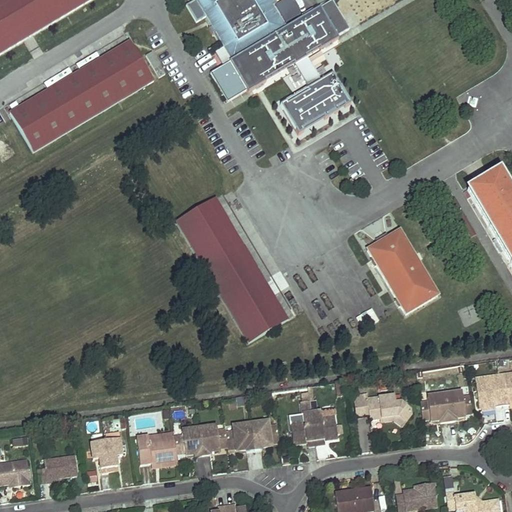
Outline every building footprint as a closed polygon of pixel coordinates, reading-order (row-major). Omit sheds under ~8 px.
[(0,0),(0,54),(92,0),(0,0)] [(198,0),(194,3),(184,9),(194,25),(204,20),(210,30),(214,36),(230,63),(208,76),(225,105),(244,94),(245,96),(253,92),(251,90),(258,86),(259,88),(264,85),(262,83),(291,66),(292,69),(306,92),(304,93),(306,96),(284,109),(283,106),(278,109),(295,138),(300,135),(299,133),(320,120),(322,123),(325,121),(324,118),(330,114),(332,117),(335,115),(334,113),(341,108),(342,111),(347,108),(330,78),(318,86),(302,59),(316,51),(318,54),(336,43),(335,41),(347,33),(330,5),(312,16),(310,13),(301,19),(302,21),(285,31),(272,9),(266,0),(198,0)] [(266,0),(272,9),(274,8),(275,7),(270,0),(266,0)] [(274,8),(285,27),(300,18),(289,0),(287,0),(275,7),(274,8)] [(131,45),(12,115),(35,154),(153,84),(131,45)] [(292,69),(291,66),(262,83),(264,85),(292,69)] [(306,96),(304,93),(283,106),(284,109),(306,96)] [(299,133),(300,135),(322,123),(320,120),(299,133)] [(511,201),(496,174),(466,192),(511,270),(511,201)] [(217,201),(175,226),(247,347),(289,322),(217,201)] [(401,233),(366,254),(404,318),(439,297),(401,233)] [(357,317),(361,328),(377,323),(373,311),(357,317)] [(511,373),(497,376),(501,407),(508,406),(508,405),(511,404),(511,373)] [(497,376),(474,379),(478,409),(494,407),(494,408),(501,407),(497,376)] [(379,397),(368,398),(368,394),(354,395),(357,417),(370,416),(370,420),(381,419),(381,422),(393,420),(402,427),(415,411),(402,401),(402,399),(396,400),(395,393),(379,395),(379,397)] [(419,403),(421,420),(428,419),(428,422),(438,420),(438,423),(454,421),(454,418),(463,417),(463,414),(471,413),(468,397),(461,398),(460,393),(425,397),(426,402),(419,403)] [(302,420),(289,422),(292,444),(306,442),(306,446),(324,443),(324,440),(336,438),(333,416),(320,417),(319,412),(301,414),(302,420)] [(278,442),(275,421),(266,422),(266,419),(232,424),(232,427),(225,428),(228,447),(228,449),(236,448),(236,451),(245,450),(246,452),(261,450),(261,448),(270,446),(270,443),(278,442)] [(174,441),(176,454),(184,453),(184,456),(193,455),(194,458),(210,455),(210,452),(218,451),(218,448),(228,447),(225,428),(224,425),(215,427),(215,424),(180,429),(180,431),(173,433),(173,434),(174,441)] [(149,445),(174,441),(173,434),(148,437),(149,445)] [(177,465),(176,454),(174,441),(149,445),(148,437),(136,439),(140,466),(150,465),(161,463),(161,467),(177,465)] [(118,440),(103,442),(107,473),(116,472),(114,458),(120,457),(118,440)] [(103,442),(89,444),(91,461),(97,460),(99,475),(107,473),(103,442)] [(43,470),(36,471),(38,485),(46,483),(46,480),(58,479),(75,476),(73,457),(42,461),(43,470)] [(26,462),(0,465),(0,486),(8,485),(13,484),(14,489),(29,486),(26,462)] [(94,472),(87,474),(89,485),(97,483),(94,472)] [(402,496),(394,497),(396,511),(413,511),(437,508),(432,484),(417,486),(418,490),(413,491),(401,493),(402,496)] [(370,490),(334,495),(336,511),(371,511),(373,511),(370,490)] [(451,493),(444,494),(445,506),(446,511),(453,510),(460,509),(460,511),(497,511),(496,500),(481,502),(478,503),(479,505),(474,505),(472,495),(452,497),(451,493)] [(481,502),(472,495),(474,505),(479,505),(478,503),(481,502)]
